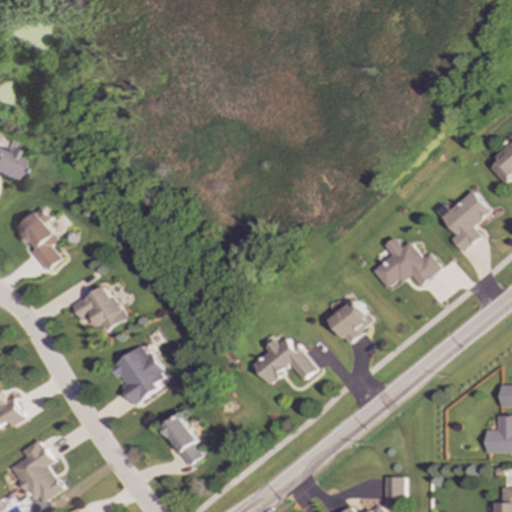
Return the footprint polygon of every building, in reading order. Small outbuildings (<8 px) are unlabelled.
[(511,147),(492,165),(508,184),(511,180),(511,147)] [(2,153),(0,152),(0,174),(12,180),(19,162),(11,158),(14,152),(4,148),(2,153)] [(494,213),(477,192),(446,217),(460,235),(455,239),(466,252),(485,237),(476,227),(494,213)] [(64,260),(53,247),(62,240),(48,223),(53,219),(44,208),(32,218),(28,213),(15,224),(36,249),(33,251),(50,272),(64,260)] [(391,291),(414,275),(423,286),(446,270),(434,254),(427,259),(414,242),(406,248),(398,238),(388,245),(396,256),(376,271),(391,291)] [(129,321),(112,286),(75,304),(84,322),(96,316),(104,333),(129,321)] [(364,329),(376,319),(360,300),(334,320),(354,345),(368,334),(364,329)] [(257,363),(273,385),(296,367),(308,382),(322,371),(300,344),(297,346),(290,337),(257,363)] [(147,345),(113,369),(119,378),(123,376),(129,385),(125,388),(138,406),(163,389),(160,384),(169,377),(147,345)] [(0,429),(12,423),(15,428),(29,421),(18,399),(8,403),(0,387),(0,429)] [(165,428),(193,467),(207,457),(198,445),(202,442),(183,415),(165,428)] [(489,431),(488,454),(511,453),(511,416),(500,416),(500,431),(489,431)] [(67,491),(52,466),(57,463),(43,440),(25,451),(29,459),(15,468),(35,502),(43,498),(46,504),(67,491)] [(406,478),(387,477),(387,502),(405,502),(406,478)] [(511,511),(511,488),(504,488),(505,503),(499,503),(499,511),(511,511)]
